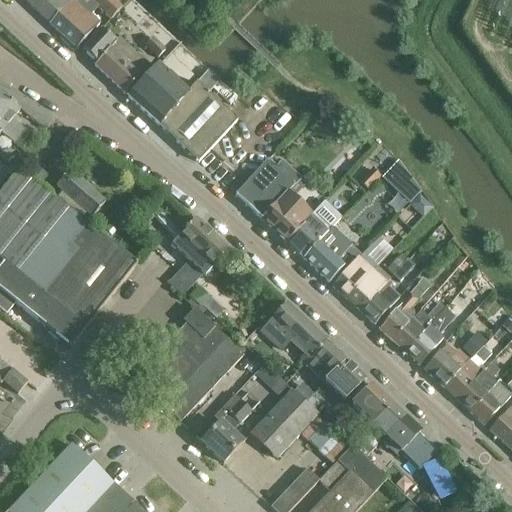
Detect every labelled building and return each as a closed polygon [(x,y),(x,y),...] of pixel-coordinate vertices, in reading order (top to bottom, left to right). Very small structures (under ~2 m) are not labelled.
[(31,10),(41,0),(23,0),(22,2),(31,10)] [(41,19),(58,0),(41,0),(31,10),(41,19)] [(50,27),(70,5),(64,0),(58,0),(41,19),(50,27)] [(75,0),(70,5),(50,27),(76,52),(90,37),(99,27),(77,6),(79,4),(86,10),(90,5),(110,23),(120,12),(108,0),(75,0)] [(83,52),(97,65),(94,68),(125,97),(138,82),(150,70),(120,42),(115,46),(101,33),(83,52)] [(128,100),(198,165),(212,150),(238,123),(197,86),(188,96),(158,68),(142,85),(128,100)] [(12,122),(15,119),(20,112),(0,96),(0,128),(4,131),(1,135),(13,145),(24,132),(12,122)] [(261,223),(262,223),(295,188),(299,182),(308,172),(290,155),(284,162),(276,153),(248,184),(235,198),(261,223)] [(27,156),(15,171),(18,173),(20,173),(23,175),(34,162),(27,156)] [(399,164),(382,181),(409,207),(422,194),(399,164)] [(11,172),(5,168),(0,173),(0,178),(4,181),(11,172)] [(34,171),(28,179),(39,188),(45,180),(34,171)] [(0,195),(0,261),(4,265),(0,270),(0,312),(0,313),(6,317),(16,305),(70,350),(86,331),(104,309),(114,297),(137,268),(136,267),(121,255),(39,188),(28,179),(23,175),(20,173),(18,173),(0,195)] [(56,189),(91,221),(105,206),(70,174),(56,189)] [(295,188),(262,223),(286,246),(310,220),(297,208),(301,205),(295,199),(305,188),(299,182),(295,188)] [(420,198),(410,207),(424,220),(433,211),(420,198)] [(371,199),(361,220),(376,227),(386,206),(371,199)] [(323,240),(331,232),(341,220),(324,205),(310,220),(286,246),(303,262),(323,240)] [(180,234),(153,206),(135,223),(142,230),(153,219),(174,240),(180,234)] [(212,238),(195,222),(172,247),(188,263),(212,238)] [(345,245),(331,232),(323,240),(303,262),(329,286),(343,271),(336,264),(342,258),(337,253),(345,245)] [(205,279),(229,253),(212,238),(188,263),(205,279)] [(346,275),(332,289),(347,303),(372,274),(363,266),(371,258),(373,259),(386,245),(379,239),(370,249),(346,275)] [(392,279),(405,266),(405,267),(408,263),(402,258),(399,261),(387,274),(392,279)] [(405,266),(392,279),(399,286),(412,273),(405,267),(405,266)] [(347,303),(361,315),(391,283),(376,269),(372,274),(347,303)] [(361,315),(375,328),(400,300),(389,290),(393,285),(391,283),(361,315)] [(421,289),(418,292),(417,291),(412,296),(419,303),(431,290),(423,283),(419,287),(421,289)] [(451,292),(446,297),(452,302),(457,297),(451,292)] [(393,345),(417,319),(416,318),(410,313),(419,303),(412,296),(379,332),(393,345)] [(456,302),(446,313),(439,321),(448,329),(455,320),(458,316),(454,313),(460,306),(456,302)] [(307,326),(287,307),(273,321),(262,334),(282,352),(290,344),(307,326)] [(417,319),(393,345),(406,357),(439,321),(446,313),(440,307),(428,320),(420,313),(416,318),(417,319)] [(227,343),(212,329),(198,315),(187,326),(217,354),(227,343)] [(439,321),(406,357),(419,369),(443,343),(438,338),(443,333),(443,334),(448,329),(439,321)] [(217,354),(187,326),(176,337),(206,365),(217,354)] [(306,368),(327,345),(307,326),(290,344),(304,357),(300,362),(306,368)] [(473,340),(462,351),(471,360),(482,349),(486,344),(477,336),(473,340)] [(206,365),(176,337),(166,348),(196,377),(206,365)] [(243,358),(227,343),(217,354),(206,365),(196,377),(212,392),(243,358)] [(325,386),(347,363),(327,345),(306,368),(325,386)] [(196,377),(166,348),(155,359),(185,388),(196,377)] [(423,372),(444,391),(469,364),(457,354),(454,357),(446,349),(423,372)] [(483,350),(475,358),(483,365),(491,357),(483,350)] [(457,404),(471,416),(497,387),(491,382),(499,373),(496,370),(503,362),(499,358),(485,372),(485,373),(457,404)] [(185,388),(155,359),(134,382),(164,410),(185,388)] [(0,386),(3,383),(18,396),(27,385),(0,362),(0,386)] [(345,404),(352,396),(366,382),(347,363),(325,386),(345,404)] [(444,391),(457,404),(485,373),(485,372),(481,368),(477,372),(469,364),(444,391)] [(265,367),(255,377),(269,390),(279,380),(265,367)] [(212,392),(196,377),(185,388),(164,410),(180,425),(212,392)] [(352,408),(375,429),(394,408),(372,387),(352,408)] [(471,416),(484,428),(510,399),(497,387),(471,416)] [(283,403),(251,437),(277,461),(284,454),(314,423),(318,418),(314,413),(306,406),(300,401),(292,393),(292,394),(283,403)] [(308,393),(300,401),(306,406),(312,400),(313,399),(308,393)] [(220,426),(202,445),(223,466),(242,446),(231,435),(252,414),(235,398),(228,406),(214,420),(220,426)] [(312,400),(306,406),(314,413),(320,407),(312,400)] [(394,408),(375,429),(387,440),(406,419),(394,408)] [(503,419),(490,433),(502,445),(511,434),(511,409),(503,419)] [(406,419),(387,440),(420,471),(436,454),(417,437),(421,433),(406,419)] [(511,434),(502,445),(511,453),(511,434)] [(360,440),(352,449),(364,461),(372,453),(360,440)] [(139,511),(71,448),(11,511),(139,511)] [(352,449),(349,451),(332,469),(319,483),(307,472),(271,510),(272,511),(291,511),(318,484),(352,449)] [(358,511),(386,483),(363,462),(364,461),(352,449),(318,484),(330,495),(314,511),(358,511)]
